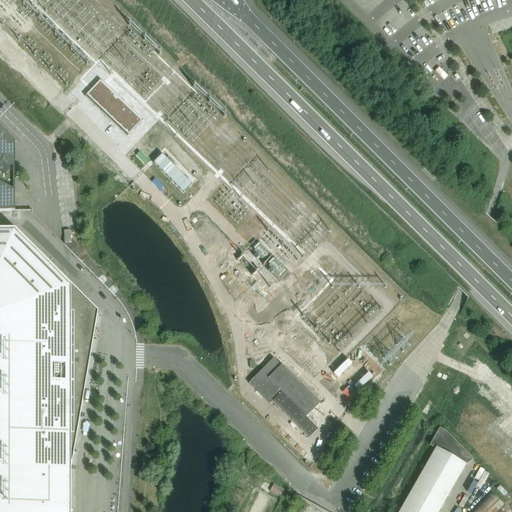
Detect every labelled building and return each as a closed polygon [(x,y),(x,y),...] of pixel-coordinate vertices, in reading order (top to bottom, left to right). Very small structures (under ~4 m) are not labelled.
[(121,129),(119,131),(126,138),(142,121),(100,81),(84,97),(115,127),(116,125),(121,129)] [(14,143),(0,128),(0,211),(14,212),(14,143)] [(41,258),(14,231),(0,230),(0,511),(73,511),(73,478),(101,317),(51,268),(41,258)] [(298,301),(289,292),(281,299),(291,308),(298,301)] [(281,366),(273,359),(248,384),(269,405),(272,402),(309,439),(317,430),(305,418),(320,404),(282,365),(281,366)] [(436,448),(399,511),(439,511),(466,465),(464,464),(471,459),(444,430),(438,427),(428,443),(436,448)] [(510,511),(491,492),(470,511),(510,511)]
